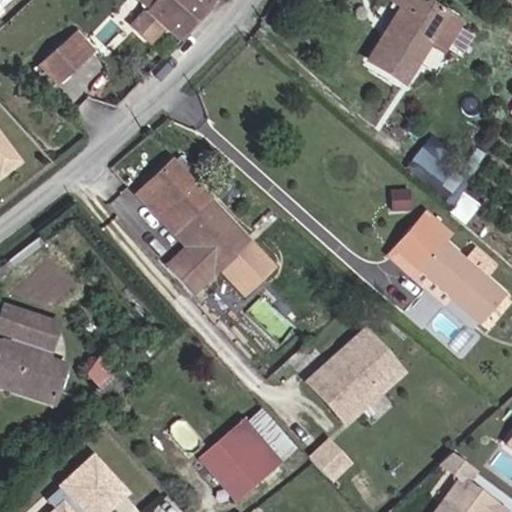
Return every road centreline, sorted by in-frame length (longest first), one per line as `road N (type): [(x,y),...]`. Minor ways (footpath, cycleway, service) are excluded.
road 1 (residential): [(0,228),(158,100),(263,0)]
road 2 (unknown): [(158,100),(411,300)]
